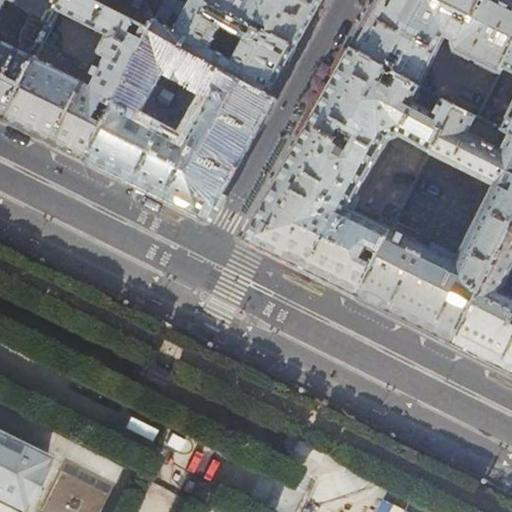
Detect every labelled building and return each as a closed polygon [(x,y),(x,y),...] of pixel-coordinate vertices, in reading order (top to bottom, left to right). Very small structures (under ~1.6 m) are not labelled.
[(0,0),(0,117),(5,120),(13,104),(49,29),(58,10),(62,2),(58,0),(0,0)] [(5,120),(87,160),(94,145),(151,28),(144,25),(139,36),(130,32),(136,21),(93,0),(63,0),(62,2),(58,10),(71,16),(69,18),(88,28),(90,25),(106,34),(98,52),(89,70),(75,62),(76,60),(76,58),(75,55),(52,44),(56,33),(49,29),(13,104),(5,120)] [(94,145),(87,160),(138,186),(199,217),(201,217),(202,215),(210,202),(245,140),(270,95),(184,46),(189,36),(175,29),(189,0),(163,0),(156,17),(144,0),(143,0),(93,0),(136,21),(144,25),(151,28),(94,145)] [(269,28),(270,28),(268,35),(296,48),(322,0),(200,0),(207,3),(261,31),(265,23),(267,24),(268,26),(269,28)] [(511,0),(378,0),(371,15),(351,48),(429,91),(436,75),(428,71),(446,37),(453,40),(452,43),(455,51),(499,73),(503,67),(511,48),(511,0)] [(283,70),(296,48),(268,35),(261,31),(207,3),(189,36),(184,46),(270,95),(283,70)] [(299,267),(359,297),(362,290),(367,280),(398,218),(403,207),(391,202),(385,203),(375,222),(350,209),(389,138),(400,134),(431,152),(455,105),(429,91),(351,48),(308,126),(255,223),(249,233),(246,238),(245,239),(247,240),(254,244),(299,267)] [(511,48),(503,67),(511,71),(511,105),(500,129),(511,134),(511,48)] [(409,322),(453,344),(462,327),(511,230),(511,227),(511,134),(500,129),(455,105),(431,152),(495,185),(456,261),(415,240),(420,230),(398,218),(367,280),(362,290),(359,297),(409,322)] [(511,230),(462,327),(453,344),(511,373),(511,230)] [(15,509),(18,510),(22,503),(25,498),(28,493),(27,492),(38,471),(39,471),(44,461),(43,461),(46,453),(43,451),(43,452),(41,451),(40,453),(22,444),(23,442),(21,441),(20,442),(2,433),(3,432),(0,431),(0,430),(0,498),(14,506),(14,507),(15,507),(15,509)]
